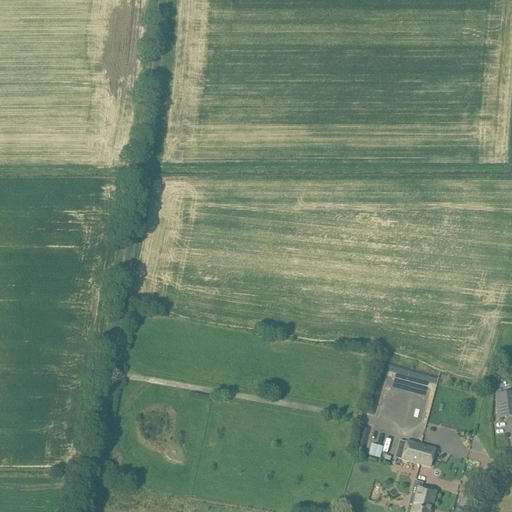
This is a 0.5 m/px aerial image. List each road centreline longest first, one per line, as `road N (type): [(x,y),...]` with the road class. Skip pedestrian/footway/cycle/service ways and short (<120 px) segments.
road 1 (unclassified): [(82,511),(147,123),(159,0)]
road 2 (unknown): [(363,421),(105,374)]
